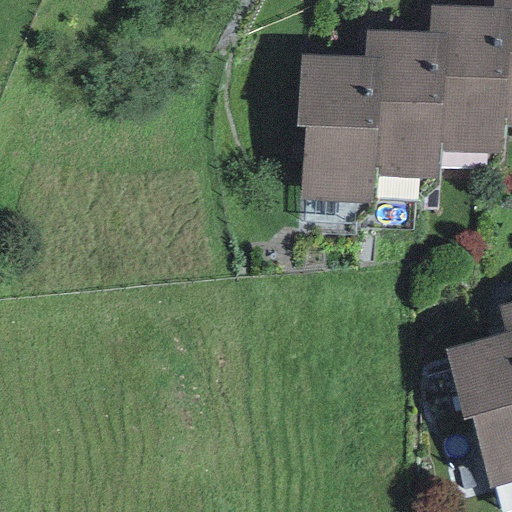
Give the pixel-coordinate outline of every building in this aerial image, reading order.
[(511,0),(478,0),(479,8),(477,122),(511,122),(511,0)] [(419,32),(418,144),(477,145),(477,122),(479,8),(420,8),(419,32)] [(362,63),(360,171),(418,172),(418,144),(419,32),(362,32),(362,63)] [(299,62),(297,197),(360,198),(360,171),(362,63),(323,63),(299,62)] [(511,336),(511,337),(511,293),(499,297),(511,336)] [(489,487),(511,479),(511,337),(511,336),(450,354),(489,487)]
